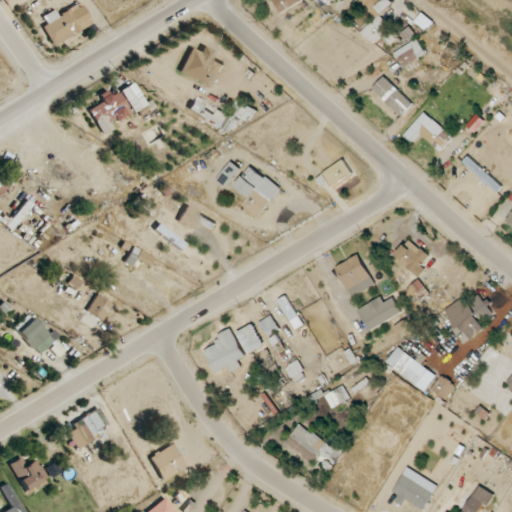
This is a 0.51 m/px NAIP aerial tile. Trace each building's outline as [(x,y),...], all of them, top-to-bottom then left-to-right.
[(273,0),(280,13),(301,2),(300,0),(273,0)] [(42,26),(52,46),(92,26),(81,4),(59,15),(56,10),(43,16),(47,24),(42,26)] [(390,45),(400,35),(380,14),(362,32),(375,45),(382,37),(390,45)] [(402,66),(427,54),(419,39),(394,52),(402,66)] [(215,62),(219,53),(203,46),(200,53),(190,48),(179,74),(214,89),(224,65),(215,62)] [(402,115),(413,103),(385,76),(373,89),(402,115)] [(98,130),(146,105),(134,82),(101,99),(103,103),(88,110),(98,130)] [(219,126),(223,120),(194,102),(190,109),(219,126)] [(413,143),(421,134),(441,152),(454,137),(425,112),(405,135),(413,143)] [(316,179),(321,187),(330,181),(335,188),(355,175),(345,160),(316,179)] [(243,206),(259,218),(274,198),(259,187),(266,178),(251,166),(235,186),(249,197),(243,206)] [(185,211),(211,230),(215,224),(189,206),(185,211)] [(394,258),(419,278),(435,258),(410,238),(394,258)] [(376,285),(359,254),(336,267),(353,297),(376,285)] [(86,311),(103,321),(113,304),(96,294),(86,311)] [(278,301),(298,330),(306,324),(286,295),(278,301)] [(462,333),(467,329),(473,338),(487,327),(465,296),(445,310),(462,333)] [(280,330),(272,315),(259,322),(267,337),(280,330)] [(39,355),(55,339),(34,317),(17,333),(39,355)] [(265,345),(254,324),(237,332),(249,354),(265,345)] [(206,352),(215,371),(227,365),(230,372),(249,363),(232,329),(211,340),(216,348),(206,352)] [(270,341),(279,353),(286,348),(277,336),(270,341)] [(437,374),(398,347),(387,363),(426,391),(437,374)] [(295,382),(308,374),(298,360),(286,368),(295,382)] [(373,384),(369,378),(351,389),(347,383),(326,396),(333,408),(373,384)] [(64,429),(75,447),(109,426),(98,408),(64,429)] [(287,444),(316,461),(320,453),(336,463),(343,450),(299,425),(287,444)] [(185,470),(174,444),(150,455),(161,481),(185,470)] [(9,464),(25,493),(48,480),(36,459),(26,465),(22,457),(9,464)] [(420,511),(423,511),(435,492),(404,474),(392,495),(420,511)] [(0,487),(15,511),(23,511),(6,484),(0,487)] [(179,511),(168,495),(146,511),(145,511),(179,511)]
